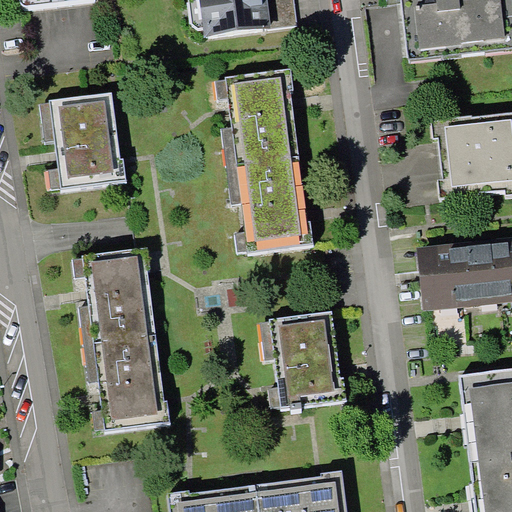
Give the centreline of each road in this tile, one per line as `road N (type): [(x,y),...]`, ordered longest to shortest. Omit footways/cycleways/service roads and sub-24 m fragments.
road 1 (residential): [(410,511),(339,0)]
road 2 (residential): [(0,232),(55,511)]
